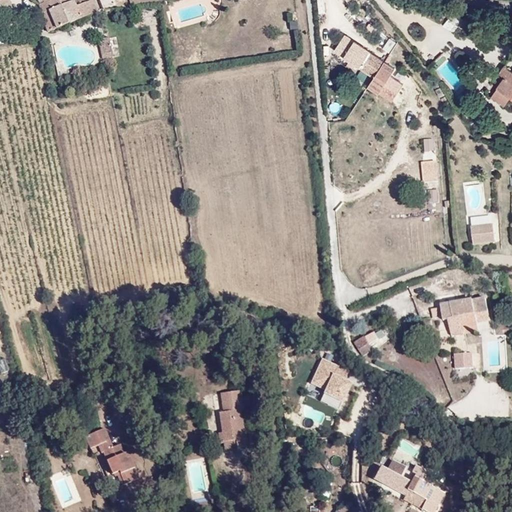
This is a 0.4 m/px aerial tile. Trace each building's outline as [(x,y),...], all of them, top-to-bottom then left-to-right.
[(0,0),(0,23),(10,21),(5,0),(0,0)] [(98,11),(93,0),(88,0),(76,5),(74,0),(73,0),(69,2),(68,0),(42,0),(43,1),(38,4),(42,13),(48,10),(55,28),(98,11)] [(316,0),(318,12),(324,12),(323,0),(316,0)] [(39,14),(46,32),(55,28),(48,10),(42,13),(39,14)] [(452,31),(457,16),(445,12),(440,28),(452,31)] [(414,36),(423,36),(422,26),(413,26),(414,36)] [(114,60),(111,36),(98,38),(102,62),(114,60)] [(390,53),(395,41),(387,37),(382,49),(390,53)] [(347,64),(357,50),(349,45),(339,58),(347,64)] [(389,72),(357,50),(347,64),(377,86),(389,72)] [(502,80),(497,87),(511,97),(511,70),(503,65),(498,72),(503,76),(502,80)] [(510,96),(497,87),(492,94),(504,104),(510,96)] [(434,151),(434,138),(423,138),(423,151),(434,151)] [(427,202),(438,202),(437,189),(426,189),(427,202)] [(472,218),(474,247),(496,245),(493,216),(472,218)] [(495,309),(492,296),(479,299),(482,314),(495,309)] [(482,314),(479,299),(462,303),(468,327),(472,326),(474,331),(476,331),(482,314)] [(468,327),(462,303),(438,308),(439,317),(451,315),(453,321),(457,320),(459,329),(468,327)] [(497,322),(495,309),(482,314),(485,325),(497,322)] [(485,325),(482,314),(476,331),(485,328),(485,325)] [(371,337),(361,343),(370,359),(379,351),(375,345),(388,339),(384,331),(371,337)] [(484,368),(480,354),(466,357),(468,372),(484,368)] [(323,390),(318,401),(338,409),(350,382),(346,380),(349,371),(320,359),(309,384),(323,390)] [(222,402),(223,412),(219,412),(222,432),(219,433),(220,443),(224,443),(224,441),(236,439),(237,447),(246,446),(241,410),(243,409),(240,390),(227,392),(228,401),(222,402)] [(133,466),(121,443),(115,446),(105,427),(101,429),(107,456),(117,476),(121,475),(126,485),(141,477),(135,466),(133,466)] [(107,456),(101,429),(85,437),(95,455),(104,451),(107,456)] [(225,449),(237,447),(236,439),(224,441),(224,443),(225,449)] [(411,476),(403,471),(408,464),(398,459),(394,465),(382,458),(375,470),(408,492),(412,486),(426,495),(423,502),(421,505),(431,511),(446,491),(425,477),(429,470),(417,462),(413,468),(415,470),(411,476)] [(67,476),(55,481),(63,504),(75,499),(67,476)] [(426,495),(412,486),(408,492),(423,502),(426,495)] [(352,499),(343,511),(354,511),(360,504),(352,499)]
